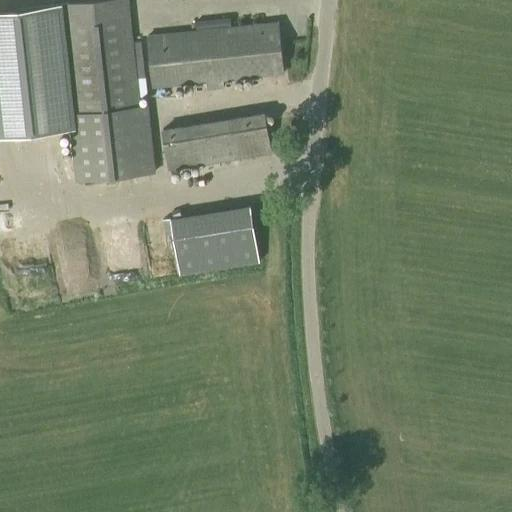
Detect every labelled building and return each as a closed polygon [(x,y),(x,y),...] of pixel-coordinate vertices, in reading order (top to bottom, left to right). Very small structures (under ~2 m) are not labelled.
[(139,106),(127,0),(103,0),(61,5),(73,113),(70,114),(78,181),(155,172),(147,105),(139,106)] [(231,27),(230,17),(196,21),(196,30),(147,36),(152,87),(206,82),(223,80),(285,74),(279,21),(231,27)] [(223,88),(223,80),(206,82),(207,89),(223,88)] [(169,169),(272,152),(265,113),(163,130),(169,169)] [(180,274),(261,260),(251,204),(171,218),(180,274)]
